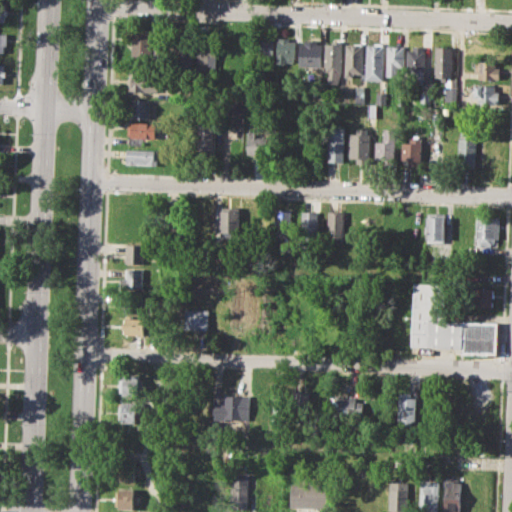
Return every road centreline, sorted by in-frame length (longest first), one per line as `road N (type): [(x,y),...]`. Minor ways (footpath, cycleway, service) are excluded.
road 1 (residential): [(88,353),(511,369)]
road 2 (residential): [(93,181),(511,194)]
road 3 (residential): [(98,5),(511,23)]
road 4 (secondary): [(88,353),(98,0)]
road 5 (secondary): [(48,0),(37,332)]
road 6 (secondary): [(37,332),(31,511)]
road 7 (secondary): [(79,511),(88,353)]
